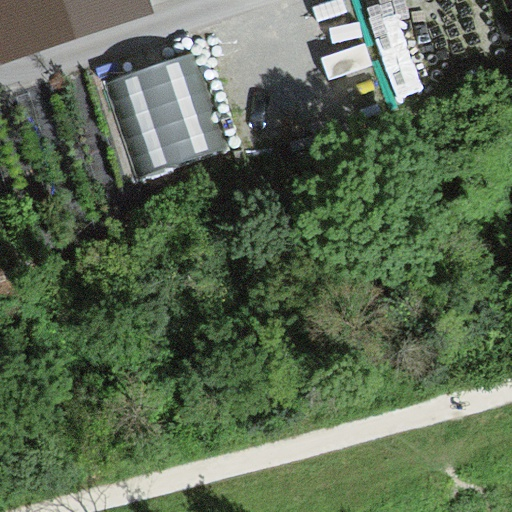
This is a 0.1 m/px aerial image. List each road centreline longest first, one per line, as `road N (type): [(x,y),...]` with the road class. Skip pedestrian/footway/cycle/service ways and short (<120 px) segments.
road 1 (track): [(511,387),(85,511)]
road 2 (unknown): [(0,81),(254,0)]
